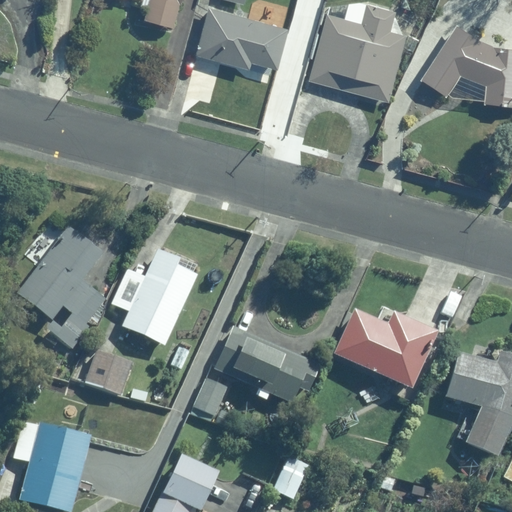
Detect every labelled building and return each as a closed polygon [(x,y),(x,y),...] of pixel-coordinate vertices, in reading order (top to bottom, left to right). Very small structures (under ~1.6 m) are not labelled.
[(149,0),(144,20),(170,26),(176,4),(181,5),(182,0),(149,0)] [(359,8),(328,9),(312,80),(388,97),(401,37),(386,34),(390,15),(359,8)] [(282,34),(207,11),(191,55),(244,72),(247,63),(271,70),(282,34)] [(511,51),(494,49),(453,26),(418,83),(445,100),(458,79),(483,95),(481,108),(511,110),(511,51)] [(101,257),(68,230),(14,295),(51,326),(64,311),(70,316),(65,322),(79,334),(106,301),(82,281),(101,257)] [(201,269),(158,249),(122,328),(166,348),(201,269)] [(354,313),(334,357),(412,392),(438,335),(396,316),(390,329),(354,313)] [(318,371),(233,330),(213,370),(291,407),(298,392),(306,395),(318,371)] [(498,460),(511,415),(511,357),(499,354),(496,363),(460,351),(444,400),(481,413),(469,450),(498,460)] [(226,390),(204,380),(192,409),(214,418),(226,390)] [(47,511),(74,511),(92,439),(20,423),(11,464),(29,468),(21,506),(47,511)] [(163,498),(192,511),(202,511),(220,476),(182,458),(163,498)] [(191,511),(192,511),(163,498),(156,511),(191,511)]
